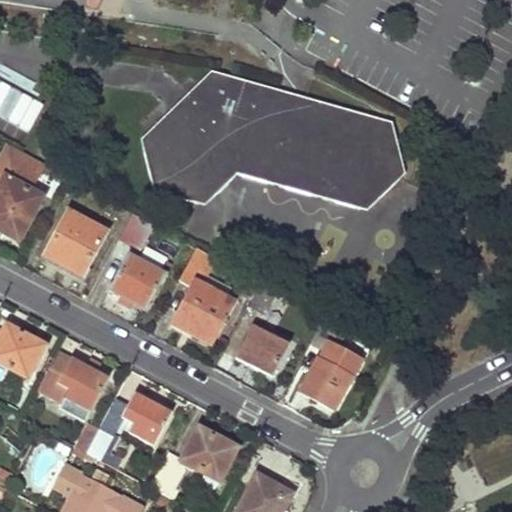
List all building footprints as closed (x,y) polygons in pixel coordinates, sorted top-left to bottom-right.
[(217,76),(214,76),(214,77),(212,79),(209,80),(206,80),(204,79),(182,104),(179,108),(179,114),(175,114),(149,143),(151,148),(150,152),(147,154),(156,191),(159,190),(163,192),(166,196),(167,200),(195,208),(204,210),(205,209),(208,206),(212,204),(216,206),(244,180),(313,200),(317,198),(319,202),(356,212),(357,211),(358,209),(362,208),(365,209),(369,210),(396,184),(395,180),(395,176),(397,173),(400,172),(391,134),(388,132),(384,131),(383,128),(382,124),(345,114),(341,116),(339,112),(303,102),(297,100),(295,107),(253,94),(255,88),(217,76)] [(42,106),(0,82),(0,118),(27,133),(42,106)] [(297,100),(255,88),(253,94),(295,107),(297,100)] [(38,200),(8,183),(22,157),(1,146),(0,148),(0,179),(0,180),(0,181),(0,236),(13,244),(38,200)] [(102,234),(66,215),(41,258),(58,267),(62,262),(81,272),(102,234)] [(124,227),(138,234),(144,224),(130,216),(124,227)] [(144,224),(138,234),(145,239),(151,228),(144,224)] [(189,288),(169,325),(207,346),(230,304),(198,287),(212,262),(192,251),(176,281),(189,288)] [(160,276),(124,257),(105,293),(141,312),(160,276)] [(58,267),(78,278),(81,272),(62,262),(58,267)] [(244,279),(236,295),(248,301),(256,286),(244,279)] [(271,293),(256,286),(248,301),(245,306),(260,314),(271,293)] [(335,329),(320,321),(307,344),(323,352),(326,346),(332,336),(335,329)] [(263,333),(251,326),(249,331),(260,338),(263,333)] [(335,329),(332,336),(341,341),(345,334),(335,329)] [(8,330),(0,343),(0,370),(27,385),(45,349),(8,330)] [(249,331),(233,360),(268,379),(286,346),(263,333),(260,338),(249,331)] [(311,372),(298,396),(331,413),(357,363),(326,346),(323,352),(312,373),(311,372)] [(108,384),(58,358),(38,395),(64,409),(67,404),(91,417),(108,384)] [(171,418),(133,398),(128,408),(121,421),(134,428),(128,438),(154,452),(171,418)] [(128,408),(115,401),(99,433),(111,440),(116,432),(121,421),(128,408)] [(134,428),(121,421),(116,432),(128,438),(134,428)] [(85,431),(75,450),(87,456),(97,437),(85,431)] [(97,437),(87,456),(101,463),(113,441),(111,440),(99,433),(97,437)] [(199,433),(180,467),(184,469),(220,487),(237,454),(199,433)] [(163,469),(182,479),(184,469),(180,467),(167,460),(163,469)] [(69,499),(61,511),(140,511),(142,509),(63,467),(51,489),(69,499)] [(180,483),(182,479),(163,469),(151,490),(164,497),(175,503),(185,485),(180,483)] [(220,487),(206,480),(202,488),(216,495),(220,487)] [(282,486),(280,491),(256,480),(238,511),(284,511),(291,499),(294,500),(300,488),(288,483),(286,487),(282,486)] [(170,511),(175,503),(164,497),(159,508),(166,511),(170,511)]
